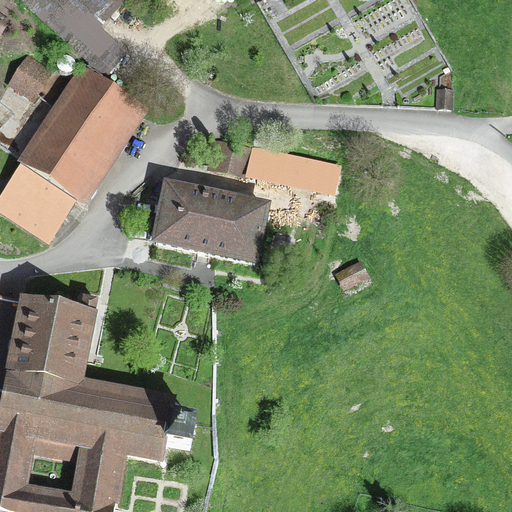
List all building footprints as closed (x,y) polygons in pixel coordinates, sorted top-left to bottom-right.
[(70,77),(72,74),(74,71),(74,67),(72,64),(69,61),(66,60),(62,60),(59,61),(56,64),(55,68),(55,71),(57,75),(59,77),(63,78),(66,78),(70,77)] [(8,87),(32,102),(49,77),(25,61),(8,87)] [(0,200),(0,212),(48,244),(138,106),(85,71),(0,200)] [(437,94),(436,112),(449,113),(450,94),(437,94)] [(216,144),(210,174),(242,181),(249,151),(216,144)] [(154,246),(252,267),(264,213),(166,192),(154,246)] [(337,279),(343,291),(364,281),(357,268),(337,279)] [(7,377),(78,390),(95,305),(82,302),(80,315),(22,303),(12,350),(7,377)] [(172,402),(167,407),(78,390),(7,377),(2,398),(0,397),(0,434),(122,457),(157,464),(161,470),(165,466),(161,462),(164,449),(188,453),(193,427),(169,423),(171,411),(178,407),(172,402)] [(0,511),(112,511),(122,457),(0,434),(0,511)]
